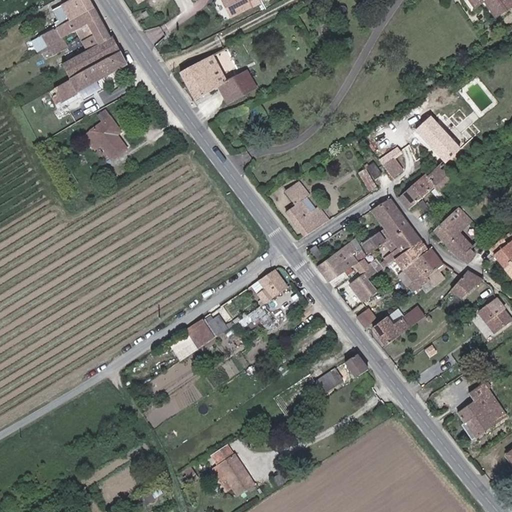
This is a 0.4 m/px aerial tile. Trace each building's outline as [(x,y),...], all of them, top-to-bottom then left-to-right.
[(77,20),(100,8),(95,0),(76,0),(68,4),(77,20)] [(260,0),(219,0),(226,18),(262,4),(260,0)] [(511,0),(462,0),(469,10),(485,0),(496,15),(511,4),(511,0)] [(77,20),(49,35),(56,47),(59,54),(74,48),(69,37),(81,30),(93,51),(117,39),(100,8),(77,20)] [(119,38),(117,39),(93,51),(71,62),(79,78),(126,52),(119,38)] [(133,66),(126,52),(79,78),(76,80),(83,93),(133,66)] [(209,56),(179,72),(195,100),(220,86),(229,102),(255,88),(245,69),(223,82),(209,56)] [(49,109),(83,93),(76,80),(43,97),(49,109)] [(457,148),(439,130),(426,115),(411,130),(442,162),(457,148)] [(117,118),(97,131),(106,144),(117,161),(133,151),(123,137),(128,134),(117,118)] [(106,144),(97,131),(91,135),(100,148),(106,144)] [(399,152),(382,163),(383,165),(391,177),(408,166),(399,152)] [(374,163),(368,167),(375,177),(381,174),(374,163)] [(438,192),(453,178),(441,164),(426,178),(433,186),(438,192)] [(356,172),(369,192),(376,187),(363,168),(356,172)] [(426,178),(423,175),(399,196),(409,208),(433,186),(426,178)] [(285,193),(293,205),(301,201),(309,195),(301,182),(285,193)] [(372,212),(389,235),(407,223),(390,199),(372,212)] [(285,211),(303,237),(329,220),(322,209),(311,216),(301,201),(293,205),(285,211)] [(470,261),(476,255),(457,234),(472,222),(460,209),(433,232),(461,262),(470,261)] [(394,259),(419,240),(407,223),(389,235),(398,247),(384,258),(388,264),(394,259)] [(378,234),(361,245),(367,255),(384,244),(378,234)] [(493,257),(502,268),(511,259),(511,239),(508,243),(503,237),(491,247),(493,257)] [(367,255),(361,245),(356,239),(351,242),(357,251),(352,254),(357,262),(367,255)] [(428,251),(419,240),(394,259),(402,270),(428,251)] [(327,282),(357,262),(352,254),(357,251),(351,242),(314,266),(327,282)] [(315,246),(309,250),(317,264),(324,259),(315,246)] [(431,249),(428,251),(402,270),(398,274),(414,294),(429,282),(426,278),(444,265),(431,249)] [(511,280),(511,259),(502,268),(511,280)] [(347,284),(363,304),(377,293),(367,280),(382,269),(376,262),(347,284)] [(285,286),(274,269),(259,279),(265,288),(258,293),(260,298),(256,301),(260,307),(286,289),(285,286)] [(462,301),(480,280),(470,272),(451,292),(462,301)] [(511,320),(511,319),(495,297),(477,310),(495,333),(511,320)] [(407,328),(423,315),(416,306),(400,319),(407,328)] [(356,318),(364,328),(375,319),(367,309),(356,318)] [(218,315),(208,322),(217,336),(228,329),(226,326),(218,315)] [(370,329),(383,346),(407,328),(400,319),(391,326),(384,317),(370,329)] [(194,329),(189,333),(195,341),(200,337),(194,329)] [(367,370),(356,356),(344,364),(354,378),(367,370)] [(342,381),(334,370),(314,383),(321,394),(342,381)] [(481,381),(463,394),(469,401),(453,413),(471,438),(506,413),(481,381)] [(220,464),(234,455),(228,445),(214,454),(220,464)] [(237,495),(254,485),(235,455),(234,455),(220,464),(215,467),(228,487),(231,485),(237,495)] [(193,464),(187,468),(193,479),(199,474),(193,464)]
